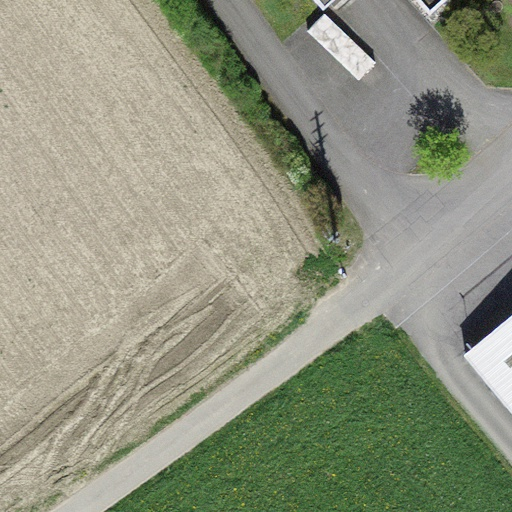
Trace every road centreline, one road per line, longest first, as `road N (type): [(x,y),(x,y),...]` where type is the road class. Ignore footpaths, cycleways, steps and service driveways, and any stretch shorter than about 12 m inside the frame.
road 1 (track): [(377,281),(70,511)]
road 2 (residential): [(511,156),(377,281)]
